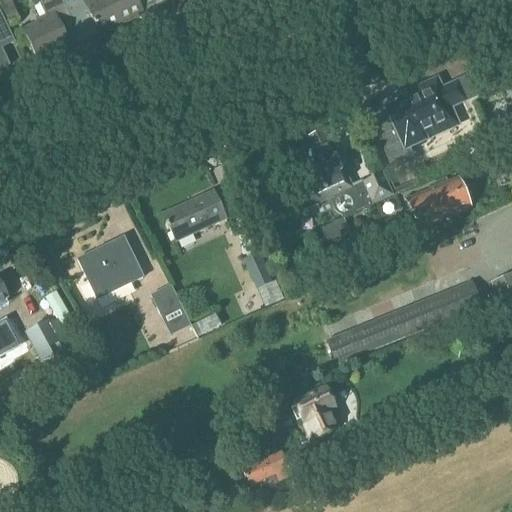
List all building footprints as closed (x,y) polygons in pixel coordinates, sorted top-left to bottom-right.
[(39,64),(71,49),(60,26),(72,20),(61,0),(39,0),(42,5),(41,6),(46,16),(36,21),(38,25),(24,32),(39,64)] [(94,0),(85,4),(83,0),(61,0),(72,20),(78,32),(94,24),(100,37),(121,27),(107,0),(94,0)] [(107,0),(121,27),(144,16),(139,6),(150,0),(107,0)] [(0,71),(9,67),(1,50),(15,43),(0,14),(0,71)] [(442,93),(437,83),(401,100),(403,103),(387,111),(393,125),(378,132),(395,169),(412,161),(407,150),(425,141),(422,134),(454,119),(449,109),(465,102),(457,86),(442,93)] [(487,134),(494,152),(508,146),(500,128),(487,134)] [(340,172),(334,158),(337,156),(329,140),(279,162),(284,174),(296,200),(295,200),(300,211),(351,189),(343,171),(340,172)] [(372,206),(392,197),(382,174),(362,183),(372,206)] [(469,206),(458,182),(445,188),(443,182),(434,186),(434,185),(428,187),(431,194),(422,198),(421,194),(405,201),(419,233),(431,228),(429,224),(446,216),(448,220),(468,211),(466,207),(469,206)] [(176,244),(226,222),(213,193),(163,215),(176,244)] [(377,220),(401,209),(396,197),(371,208),(377,220)] [(95,300),(142,279),(123,238),(77,260),(95,300)] [(271,284),(258,253),(244,259),(265,307),(283,300),(275,282),(271,284)] [(497,303),(511,296),(511,273),(489,284),(497,303)] [(333,368),(480,308),(470,283),(347,332),(348,335),(338,340),(336,336),(322,341),(333,368)] [(168,334),(189,323),(170,286),(150,296),(168,334)] [(0,322),(0,304),(7,301),(0,288),(0,357),(19,347),(4,320),(0,322)] [(40,364),(52,358),(47,349),(59,342),(47,320),(24,333),(40,364)] [(309,441),(333,431),(325,412),(333,409),(325,390),(292,404),(309,441)] [(289,478),(278,454),(238,472),(247,489),(273,477),(276,485),(289,478)] [(97,503),(101,511),(120,511),(112,496),(97,503)] [(53,503),(52,502),(50,502),(49,502),(48,502),(46,502),(45,503),(44,504),(43,505),(43,506),(42,507),(42,509),(42,510),(42,511),(55,511),(56,511),(56,509),(56,508),(56,507),(55,506),(55,504),(54,503),(53,503)]
